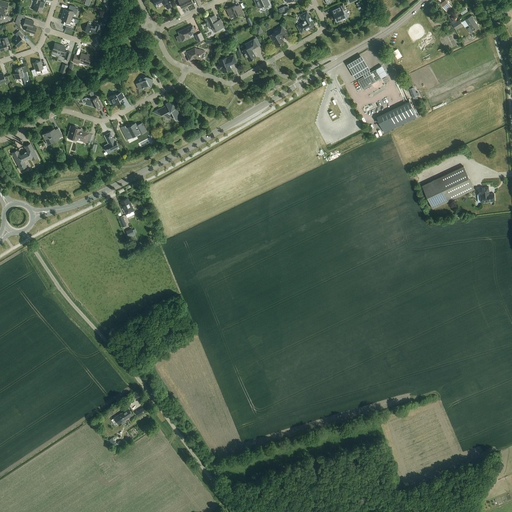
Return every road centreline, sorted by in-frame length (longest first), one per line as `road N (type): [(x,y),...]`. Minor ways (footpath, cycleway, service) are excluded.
road 1 (tertiary): [(61,209),(220,130),(384,34),(426,0)]
road 2 (unclassified): [(235,511),(23,232)]
road 3 (residential): [(0,140),(60,111),(110,119),(173,87),(186,68)]
road 4 (residential): [(312,0),(320,31),(233,83),(186,68)]
